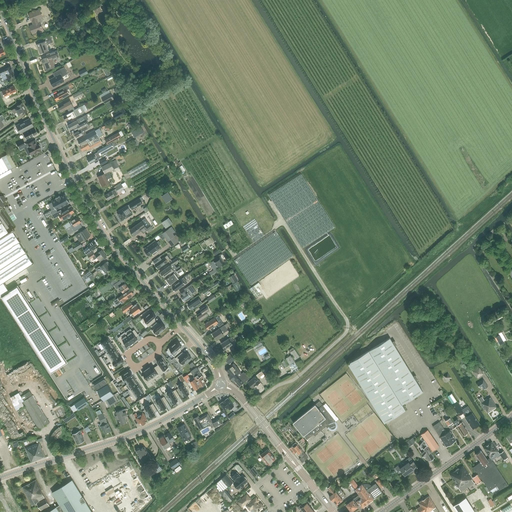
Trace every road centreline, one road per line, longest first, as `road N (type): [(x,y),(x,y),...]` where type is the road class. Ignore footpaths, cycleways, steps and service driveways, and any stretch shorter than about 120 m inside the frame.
road 1 (tertiary): [(180,325),(107,240),(80,195),(0,9)]
road 2 (tertiary): [(0,477),(119,440),(220,384)]
road 3 (track): [(371,344),(282,223),(237,254),(224,249)]
road 4 (tertiary): [(332,511),(237,393),(220,384)]
road 5 (tertiary): [(380,511),(511,416)]
